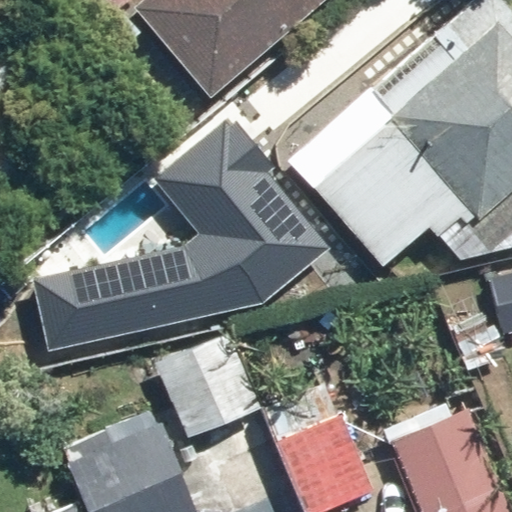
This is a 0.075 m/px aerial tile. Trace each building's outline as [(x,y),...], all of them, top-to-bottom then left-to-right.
[(312,0),(146,0),(143,3),(222,85),(312,0)] [(434,222),(462,255),(511,242),(511,0),(480,0),(294,159),(384,264),(434,222)] [(40,38),(0,43),(0,196),(60,189),(40,38)] [(34,276),(46,344),(266,303),(335,247),(229,118),(154,180),(200,235),(184,249),(34,276)] [(511,264),(493,268),(504,326),(511,324),(511,264)] [(239,317),(164,337),(188,427),(263,408),(239,317)] [(315,432),(299,394),(261,410),(302,511),(322,511),(377,489),(348,418),(315,432)] [(511,511),(511,488),(474,401),(393,435),(426,511),(511,511)] [(201,511),(159,402),(74,435),(103,511),(201,511)] [(85,511),(74,485),(20,508),(22,511),(85,511)]
